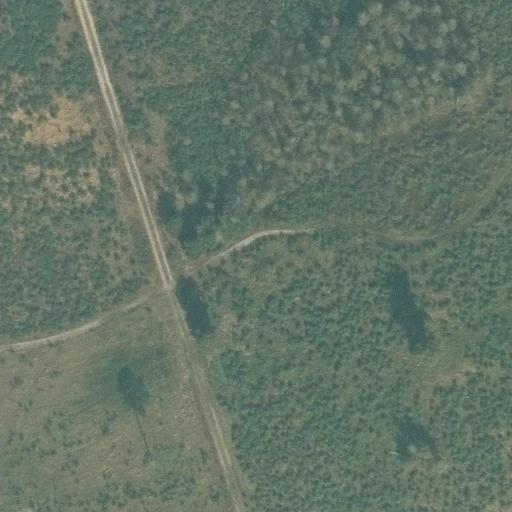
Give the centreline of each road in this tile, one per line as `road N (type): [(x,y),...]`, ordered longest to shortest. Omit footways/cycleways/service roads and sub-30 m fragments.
road 1 (track): [(80,0),(169,289)]
road 2 (track): [(169,289),(237,511)]
